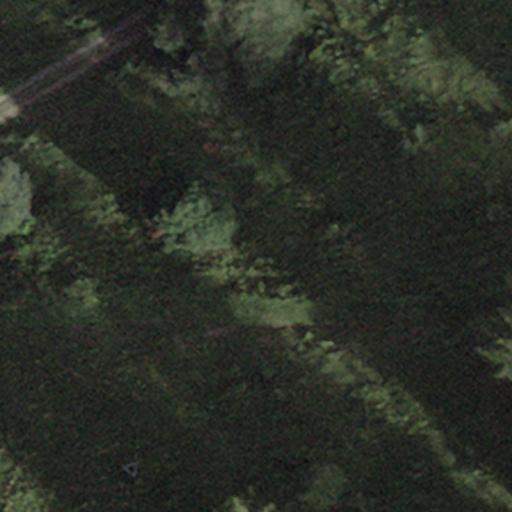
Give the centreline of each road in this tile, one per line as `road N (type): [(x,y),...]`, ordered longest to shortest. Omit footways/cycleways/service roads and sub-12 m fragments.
road 1 (track): [(511,328),(209,310),(0,320)]
road 2 (track): [(199,0),(0,119)]
